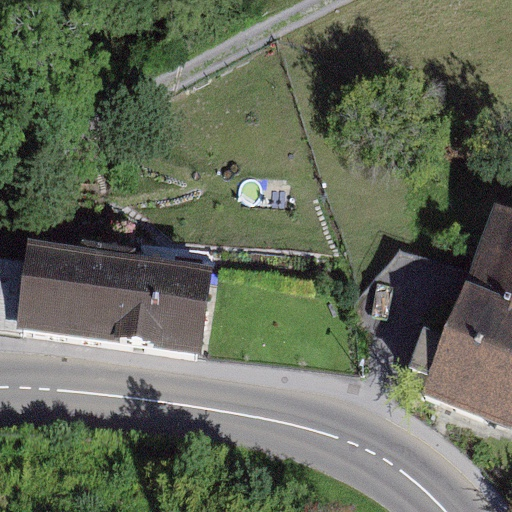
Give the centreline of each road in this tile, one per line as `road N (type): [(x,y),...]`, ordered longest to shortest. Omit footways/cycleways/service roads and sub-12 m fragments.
road 1 (tertiary): [(0,389),(215,410),(327,435),(409,477),(442,511)]
road 2 (track): [(0,197),(121,109),(331,0)]
